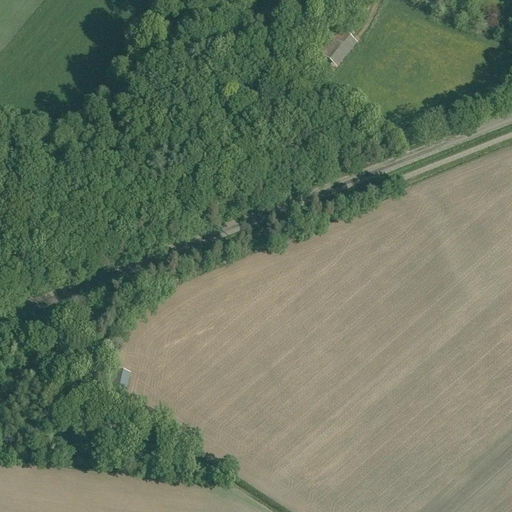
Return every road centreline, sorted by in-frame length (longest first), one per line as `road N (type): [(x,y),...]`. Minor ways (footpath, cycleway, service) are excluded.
road 1 (tertiary): [(0,318),(511,117)]
road 2 (track): [(36,321),(25,292),(52,183),(0,175)]
road 3 (track): [(103,123),(201,0)]
